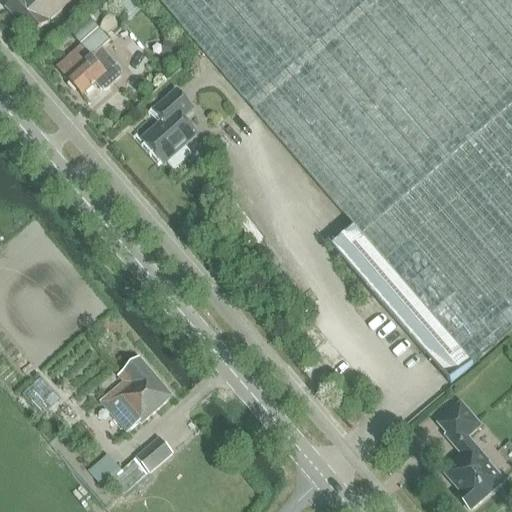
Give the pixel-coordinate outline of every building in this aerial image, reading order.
[(17,0),(6,10),(32,38),(74,0),(17,0)] [(127,0),(115,0),(115,1),(128,17),(136,10),(127,0)] [(511,0),(152,0),(259,120),(353,228),(473,363),(511,329),(511,0)] [(81,47),(57,69),(82,98),(96,85),(100,90),(104,92),(107,92),(120,79),(121,72),(113,63),(111,64),(107,59),(108,58),(102,51),(110,45),(99,32),(88,20),(71,35),(81,47)] [(164,42),(162,57),(185,60),(187,45),(164,42)] [(142,142),(163,165),(196,137),(182,121),(192,112),(177,94),(154,113),(163,123),(142,142)] [(473,364),(473,363),(353,228),(331,247),(328,244),(427,357),(429,354),(440,366),(439,367),(441,369),(444,366),(449,378),(447,380),(451,384),(473,364)] [(102,407),(127,435),(138,425),(140,427),(172,399),(141,363),(119,380),(125,387),(102,407)] [(481,428),(470,415),(461,405),(439,424),(448,434),(446,436),(457,448),(458,448),(461,444),(481,428)] [(147,449),(136,458),(137,459),(149,473),(172,454),(168,449),(158,438),(148,447),(148,448),(147,449)] [(463,456),(444,473),(462,494),(458,497),(471,511),(505,483),(476,449),(474,446),(468,452),(461,444),(458,448),(457,448),(457,449),(463,456)] [(107,457),(90,471),(106,489),(113,483),(124,496),(149,473),(137,459),(121,473),(107,457)]
